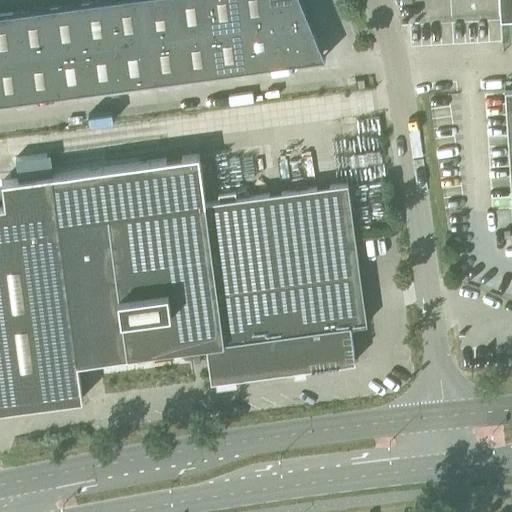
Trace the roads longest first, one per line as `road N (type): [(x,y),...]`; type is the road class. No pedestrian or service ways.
road 1 (primary): [(443,418),(5,487)]
road 2 (unclassified): [(443,418),(399,87),(373,0)]
road 3 (primary): [(137,511),(448,469)]
road 4 (unknown): [(493,297),(469,120)]
